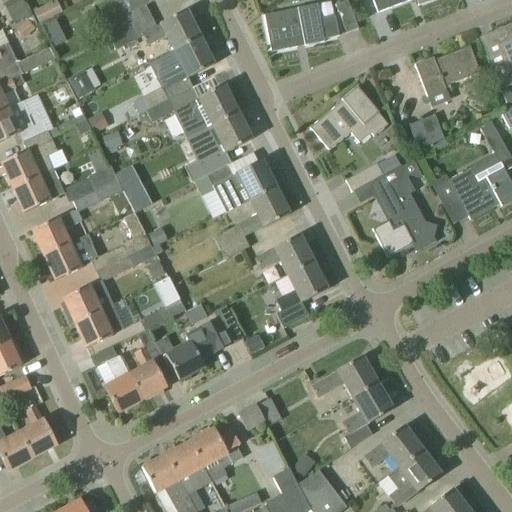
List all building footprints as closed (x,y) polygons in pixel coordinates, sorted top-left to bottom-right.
[(156,0),(122,0),(129,13),(148,3),(149,4),(156,0)] [(371,0),(377,13),(411,0),(417,0),(419,5),(417,5),(418,6),(434,0),(371,0)] [(33,12),(39,25),(61,14),(55,1),(33,12)] [(334,6),(345,34),(358,29),(347,1),(334,6)] [(11,22),(28,16),(24,3),(6,9),(11,22)] [(319,19),(316,5),(296,9),(298,15),(264,22),(270,53),(271,53),(271,51),(303,44),(304,46),(323,43),(322,39),(336,36),(333,17),(319,19)] [(173,52),(199,38),(185,11),(159,24),(159,25),(140,35),(146,46),(165,37),(173,52)] [(101,22),(107,35),(108,36),(129,26),(122,12),(101,22)] [(511,28),(510,25),(511,24),(511,23),(479,38),(487,56),(497,84),(511,77),(511,28)] [(136,40),(129,26),(108,36),(115,51),(136,40)] [(0,72),(17,65),(1,31),(0,31),(0,72)] [(199,38),(173,52),(180,67),(161,76),(167,88),(186,78),(187,79),(213,66),(199,38)] [(434,64),(432,58),(414,66),(426,97),(444,90),(443,87),(479,74),(469,47),(468,48),(468,50),(465,51),(465,52),(434,64)] [(0,112),(6,110),(0,96),(14,90),(10,80),(22,74),(22,75),(54,61),(49,50),(17,65),(0,72),(0,112)] [(83,71),(67,80),(78,100),(94,91),(83,71)] [(192,88),(167,100),(145,112),(151,123),(178,109),(184,121),(203,112),(211,127),(237,114),(223,86),(197,99),(192,88)] [(145,112),(167,100),(161,88),(139,100),(145,112)] [(328,152),(349,134),(358,144),(370,134),(373,138),(386,126),(377,114),(356,88),(341,101),(344,105),(338,110),(336,107),(309,129),(310,131),(310,130),(328,152)] [(511,109),(511,96),(506,89),(501,91),(508,112),(511,109)] [(0,143),(18,135),(22,143),(46,132),(37,112),(27,117),(21,103),(6,110),(0,112),(0,143)] [(511,109),(508,112),(501,115),(508,129),(511,127),(511,109)] [(101,114),(86,122),(92,134),(107,127),(101,114)] [(237,114),(211,127),(218,141),(199,150),(205,162),(200,165),(205,176),(226,166),(220,155),(224,153),(225,154),(251,141),(237,114)] [(434,116),(408,126),(417,150),(443,140),(434,116)] [(478,128),(495,157),(448,182),(449,183),(437,189),(445,204),(456,198),(469,221),(470,220),(469,218),(498,203),(501,208),(511,201),(511,186),(503,169),(511,164),(511,163),(511,161),(489,122),(478,128)] [(0,164),(11,188),(51,170),(45,157),(56,152),(49,138),(46,132),(22,143),(26,152),(0,164)] [(232,177),(226,166),(205,176),(224,214),(248,202),(247,201),(274,187),(261,161),(235,174),(235,175),(232,177)] [(351,194),(372,182),(382,176),(375,164),(344,182),(351,194)] [(132,166),(114,176),(133,213),(152,204),(147,196),(132,166)] [(87,177),(94,192),(116,182),(109,167),(87,177)] [(392,231),(387,221),(371,230),(386,259),(412,245),(416,252),(415,252),(415,253),(434,243),(408,195),(413,192),(400,167),(382,176),(372,182),(385,207),(391,204),(402,226),(392,231)] [(63,195),(51,170),(11,188),(23,214),(49,202),(48,201),(63,195)] [(99,203),(110,198),(121,193),(116,182),(94,192),(99,203)] [(288,215),(274,187),(247,201),(248,202),(255,217),(213,238),(223,260),(248,247),(243,237),(262,228),(262,229),(288,215)] [(42,256),(68,244),(62,231),(80,223),(75,211),(31,231),(42,256)] [(149,247),(143,235),(122,245),(127,257),(149,247)] [(68,244),(42,256),(54,282),(80,270),(80,268),(90,263),(89,261),(96,258),(86,236),(68,244)] [(278,262),(285,276),(286,277),(313,263),(299,236),(272,249),(272,251),(254,260),(260,271),(278,262)] [(133,268),(155,258),(149,247),(127,257),(133,268)] [(326,290),(313,263),(286,277),(285,276),(267,286),(280,312),(275,315),(282,330),(307,317),(301,303),(326,290)] [(72,322),(73,323),(111,305),(100,282),(89,288),(89,287),(62,299),(68,312),(64,314),(69,324),(72,322)] [(184,312),(179,301),(150,316),(155,327),(184,312)] [(123,332),(111,305),(73,323),(85,349),(123,332)] [(171,369),(178,381),(203,368),(199,361),(213,354),(214,355),(230,346),(215,319),(199,328),(200,329),(185,337),(188,343),(161,358),(168,371),(171,369)] [(127,376),(141,401),(165,388),(152,363),(161,358),(147,331),(137,336),(144,349),(133,355),(140,368),(127,376)] [(249,355),(259,350),(253,337),(242,342),(249,355)] [(8,342),(0,345),(0,376),(19,367),(14,355),(17,353),(12,341),(13,341),(13,340),(8,342)] [(141,401),(127,376),(117,357),(115,358),(110,348),(89,358),(94,369),(104,363),(115,382),(103,388),(117,414),(141,401)] [(342,385),(350,399),(376,384),(361,357),(335,372),(336,373),(310,388),(317,399),(342,385)] [(0,388),(0,395),(3,402),(30,390),(24,377),(0,388)] [(366,425),(392,410),(376,384),(350,399),(359,413),(340,424),(347,436),(359,429),(366,425)] [(270,426),(278,422),(281,421),(269,399),(255,407),(264,422),(267,428),(270,426)] [(41,421),(34,407),(24,412),(32,426),(18,434),(31,459),(56,446),(42,421),(41,421)] [(246,432),(264,422),(255,407),(238,416),(246,432)] [(387,455),(397,469),(421,451),(402,427),(378,445),(379,446),(362,459),(370,468),(387,455)] [(0,459),(7,472),(31,459),(18,434),(6,440),(0,429),(0,459)] [(347,436),(342,438),(349,450),(365,440),(359,429),(347,436)] [(236,448),(238,446),(231,431),(217,439),(213,430),(189,443),(210,483),(225,475),(222,469),(241,459),(236,448)] [(189,443),(165,456),(187,496),(210,483),(189,443)] [(440,475),(421,451),(397,469),(387,477),(397,490),(388,498),(395,507),(415,492),(416,493),(440,475)] [(194,511),(186,496),(187,496),(165,456),(140,469),(154,494),(164,489),(176,511),(194,511)] [(302,478),(311,466),(299,457),(290,469),(302,478)] [(281,496),(266,504),(269,511),(308,511),(309,511),(296,486),(288,470),(272,479),(281,496)] [(317,471),(296,486),(309,511),(339,511),(346,508),(317,471)] [(468,511),(451,490),(428,508),(423,511),(468,511)] [(84,511),(79,501),(58,511),(84,511)] [(240,511),(236,502),(226,507),(228,511),(240,511)]
